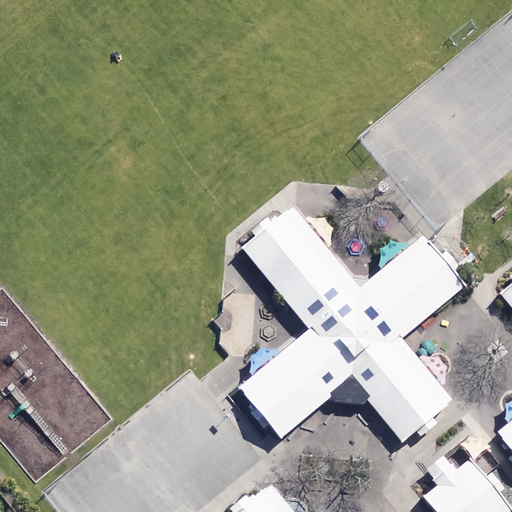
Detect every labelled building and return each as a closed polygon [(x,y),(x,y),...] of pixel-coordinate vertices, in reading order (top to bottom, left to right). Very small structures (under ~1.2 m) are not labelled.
[(358,295),(291,216),(237,262),(302,339),(231,398),(273,448),(346,387),(405,457),(459,413),(401,344),(463,292),(421,242),(358,295)] [(511,283),(495,298),(511,316),(511,283)] [(511,419),(495,434),(511,453),(511,419)] [(511,511),(511,500),(468,449),(416,494),(431,511),(511,511)] [(285,511),(268,492),(244,511),(285,511)]
